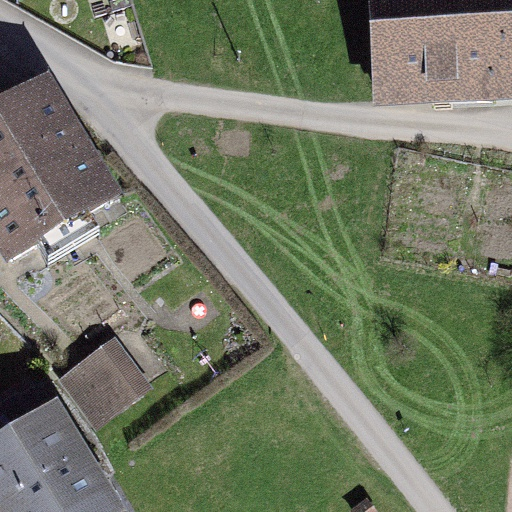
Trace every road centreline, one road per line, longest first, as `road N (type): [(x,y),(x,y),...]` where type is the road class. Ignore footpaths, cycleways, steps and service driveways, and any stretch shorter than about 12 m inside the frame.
road 1 (unclassified): [(436,511),(106,104),(59,62),(0,27)]
road 2 (track): [(106,104),(168,95),(511,136)]
